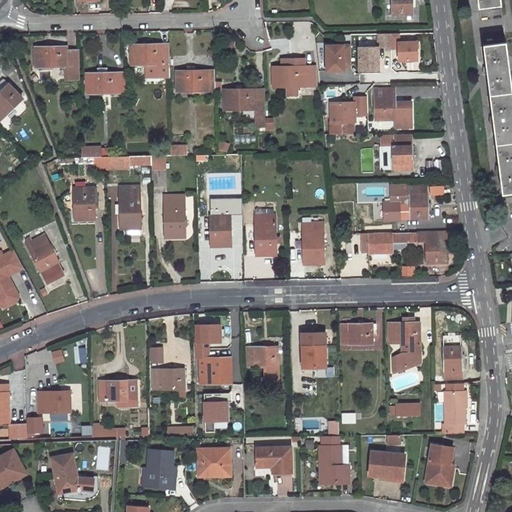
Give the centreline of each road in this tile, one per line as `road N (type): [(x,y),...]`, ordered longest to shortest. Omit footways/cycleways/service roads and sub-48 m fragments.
road 1 (unclassified): [(0,348),(97,311),(197,295),(480,290)]
road 2 (unclassified): [(438,0),(480,290)]
road 3 (residential): [(1,16),(42,23),(258,19)]
road 4 (residential): [(480,290),(495,431),(475,511)]
road 5 (residential): [(205,511),(377,509)]
